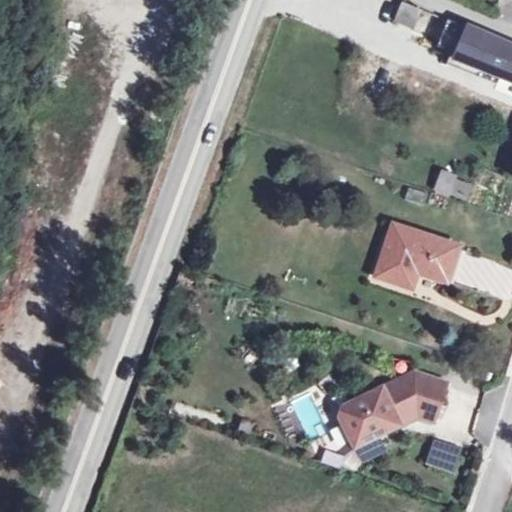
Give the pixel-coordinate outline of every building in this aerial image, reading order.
[(422,10),(401,2),(393,23),(414,31),(422,10)] [(448,51),(446,57),(511,82),(511,50),(450,24),(443,49),(448,51)] [(440,170),(433,189),(466,201),(473,182),(440,170)] [(467,247),(402,222),(384,272),(421,286),(429,268),(456,278),(467,247)] [(411,374),(339,408),(336,418),(352,450),(399,427),(404,412),(432,422),(445,386),(411,374)] [(306,439),(333,432),(321,389),(294,397),(306,439)] [(432,422),(404,412),(399,427),(416,419),(431,425),(432,422)] [(451,469),(457,445),(434,439),(427,463),(451,469)]
